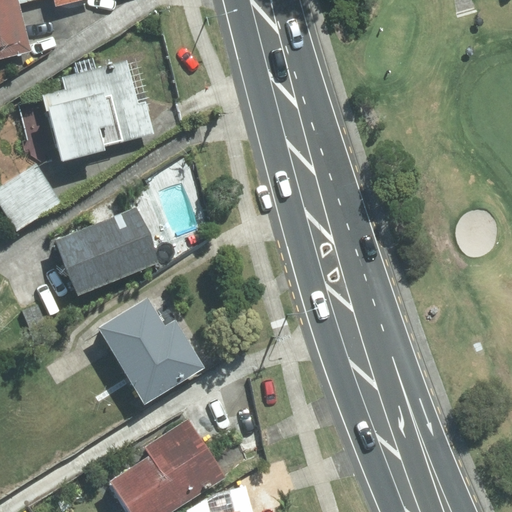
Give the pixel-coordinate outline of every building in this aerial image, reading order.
[(0,0),(0,62),(25,56),(13,8),(11,0),(0,0)] [(45,0),(44,0),(11,0),(13,8),(26,5),(45,0)] [(44,0),(45,0),(48,11),(88,1),(87,0),(44,0)] [(57,95),(33,100),(49,169),(92,159),(90,151),(146,138),(139,107),(130,109),(121,67),(54,82),(57,95)] [(30,168),(0,187),(0,218),(12,236),(56,207),(43,187),(30,168)] [(127,212),(45,243),(64,299),(149,267),(127,212)] [(194,371),(165,322),(154,328),(136,301),(83,331),(131,406),(194,371)] [(138,460),(98,485),(114,511),(162,511),(216,478),(180,420),(132,449),(138,460)]
